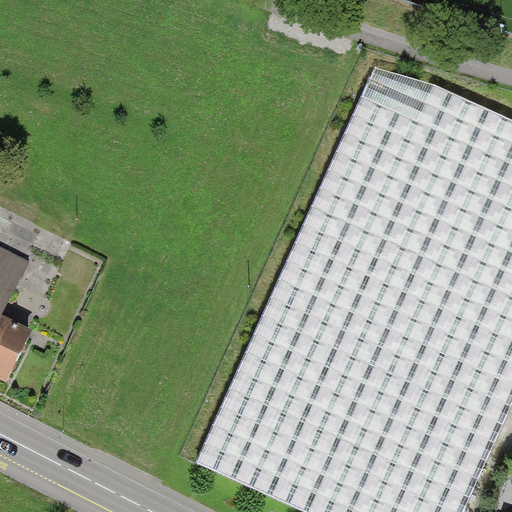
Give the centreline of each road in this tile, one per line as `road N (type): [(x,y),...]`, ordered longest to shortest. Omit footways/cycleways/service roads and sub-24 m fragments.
road 1 (residential): [(511,78),(380,45),(250,0)]
road 2 (secondary): [(154,511),(0,433)]
